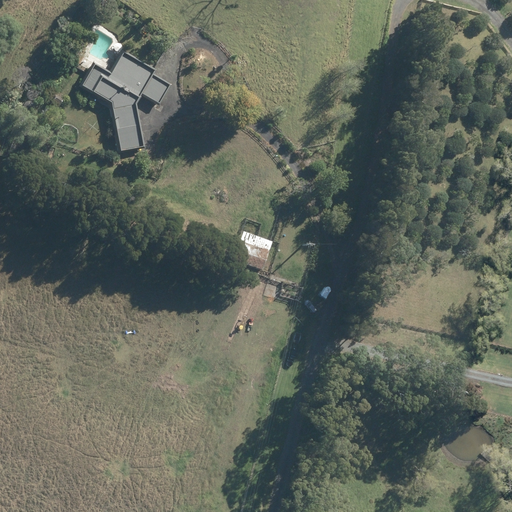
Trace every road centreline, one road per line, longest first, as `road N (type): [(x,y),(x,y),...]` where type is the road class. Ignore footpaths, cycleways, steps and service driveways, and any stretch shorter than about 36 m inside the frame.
road 1 (track): [(286,511),(397,0)]
road 2 (track): [(339,267),(311,193),(248,120),(220,66),(194,43)]
road 3 (track): [(323,343),(511,386)]
